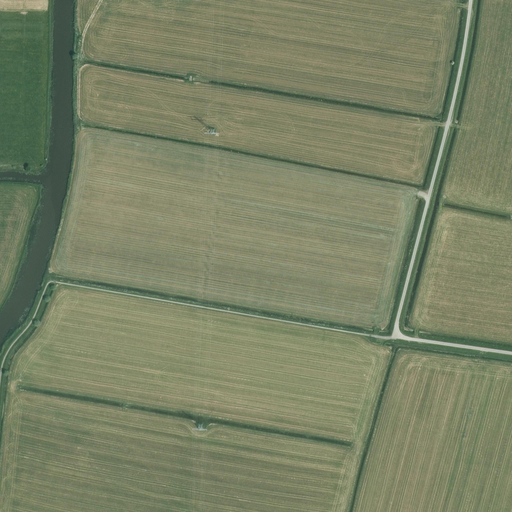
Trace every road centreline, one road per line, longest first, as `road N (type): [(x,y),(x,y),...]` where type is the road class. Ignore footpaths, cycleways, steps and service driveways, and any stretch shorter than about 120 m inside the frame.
road 1 (unclassified): [(511,353),(393,336),(471,0)]
road 2 (track): [(101,0),(80,45),(77,130)]
